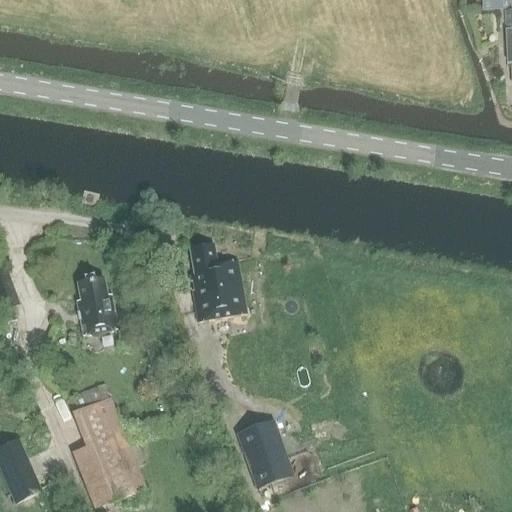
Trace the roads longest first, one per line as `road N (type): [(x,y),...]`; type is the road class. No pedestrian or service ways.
road 1 (tertiary): [(511,169),(0,80)]
road 2 (unclassified): [(0,210),(178,240)]
